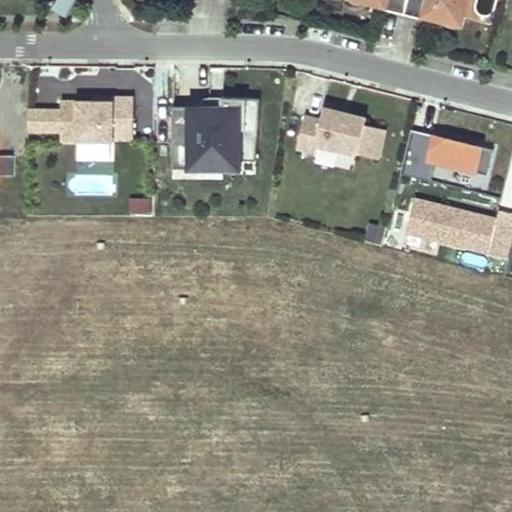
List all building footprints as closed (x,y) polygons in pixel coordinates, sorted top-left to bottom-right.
[(66,12),(73,0),(57,0),(54,6),(66,12)] [(352,0),(352,1),(360,3),(361,0),(368,2),(368,0),(386,0),(384,9),(424,19),(427,7),(444,11),(441,20),(449,22),(448,25),(456,27),(457,24),(461,25),(466,0),(352,0)] [(384,9),(386,0),(368,0),(368,2),(368,5),(384,9)] [(441,20),(444,11),(427,7),(424,19),(441,23),(441,20)] [(132,139),(132,96),(111,96),(111,100),(93,100),(60,100),(60,109),(59,134),(59,141),(112,142),(112,138),(132,139)] [(253,160),(257,98),(220,97),(220,107),(171,107),(170,169),(220,168),(220,160),(253,160)] [(59,134),(60,109),(33,108),(33,133),(59,134)] [(375,160),(382,131),(362,125),(363,119),(343,114),(342,119),(336,117),(337,112),(321,109),(318,122),(302,117),(294,149),(311,153),(313,144),(375,160)] [(491,149),(408,128),(397,175),(428,182),(432,163),(484,175),(491,149)] [(0,155),(0,176),(12,177),(13,156),(0,155)] [(147,198),(128,198),(128,212),(147,212),(147,198)] [(505,258),(511,231),(511,216),(495,212),(494,220),(412,199),(403,233),(505,258)] [(385,227),(370,225),(368,240),(382,242),(385,227)]
